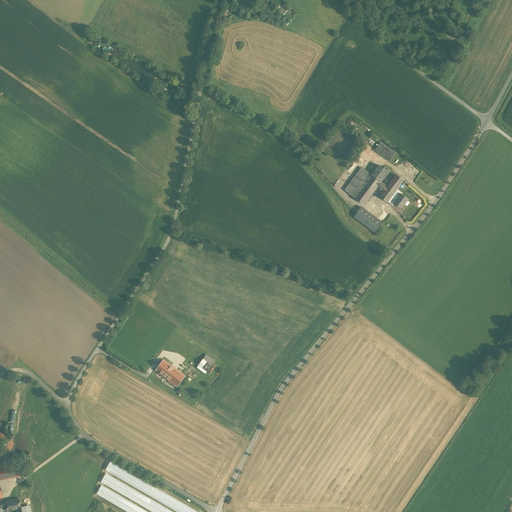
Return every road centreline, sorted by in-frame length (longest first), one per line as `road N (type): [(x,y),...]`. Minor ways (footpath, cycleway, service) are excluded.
road 1 (unclassified): [(220,0),(171,229),(66,404)]
road 2 (unclassified): [(348,0),(488,118),(511,72)]
road 3 (unclassified): [(215,511),(89,438),(66,404)]
road 4 (track): [(123,308),(0,204)]
